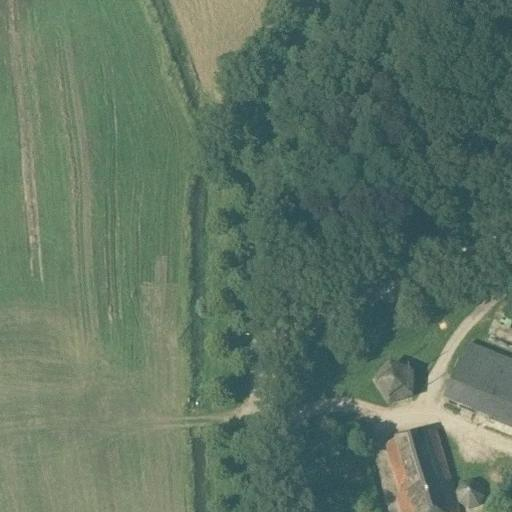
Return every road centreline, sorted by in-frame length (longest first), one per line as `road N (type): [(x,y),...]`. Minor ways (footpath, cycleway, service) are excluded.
road 1 (unclassified): [(261,511),(261,192),(282,134),(355,0)]
road 2 (track): [(259,342),(511,238)]
